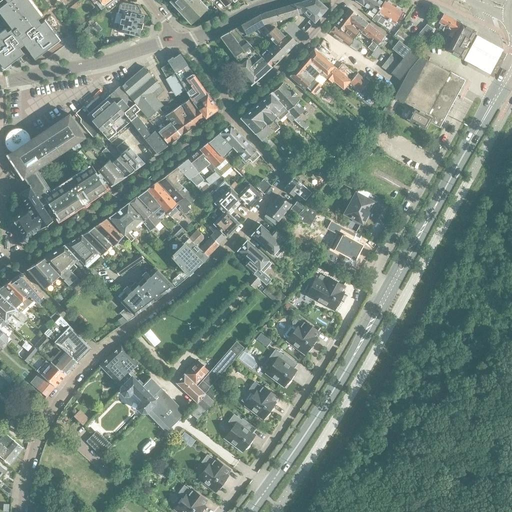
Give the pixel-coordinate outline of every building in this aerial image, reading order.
[(5,0),(7,2),(0,7),(0,13),(11,28),(7,32),(22,51),(26,48),(20,39),(41,23),(37,19),(41,16),(28,0),(5,0)] [(101,9),(105,6),(104,4),(108,0),(91,0),(94,3),(95,2),(101,9)] [(116,6),(119,7),(120,5),(121,4),(118,0),(112,0),(105,6),(109,10),(115,6),(116,6)] [(171,0),(171,1),(171,2),(171,5),(173,8),(176,7),(182,13),(188,7),(185,4),(188,1),(187,0),(171,0)] [(204,7),(197,0),(187,0),(188,1),(185,4),(188,7),(182,13),(188,20),(188,21),(193,21),(204,11),(205,7),(204,7)] [(317,0),(307,0),(295,3),(299,14),(303,13),(314,23),(327,8),(317,0)] [(355,0),(355,1),(375,15),(376,14),(384,3),(379,0),(355,0)] [(386,0),(385,0),(384,3),(376,14),(380,17),(381,15),(395,23),(402,9),(386,0)] [(67,9),(70,13),(79,7),(76,3),(67,9)] [(123,3),(121,4),(120,5),(119,7),(118,12),(121,13),(117,32),(138,36),(139,37),(140,29),(141,29),(143,24),(142,23),(143,16),(143,15),(143,16),(139,15),(140,10),(137,6),(123,3)] [(299,14),(295,3),(279,8),(265,12),(260,15),(264,25),(269,32),(275,27),(276,25),(275,21),(299,14)] [(342,17),(360,32),(373,42),(377,45),(384,37),(349,9),(342,17)] [(445,41),(450,44),(460,23),(443,14),(438,22),(441,24),(438,28),(442,30),(447,37),(445,41)] [(264,25),(260,15),(241,25),(246,35),(258,28),(265,36),(261,39),(269,46),(271,49),(274,45),(278,49),(281,46),(278,42),(284,36),(279,31),(275,27),(269,32),(264,25)] [(342,17),(335,25),(354,39),(360,32),(342,17)] [(26,48),(35,59),(47,49),(47,50),(60,40),(55,33),(55,34),(52,30),(52,29),(45,20),(43,21),(41,23),(20,39),(26,48)] [(80,27),(83,32),(89,27),(86,23),(80,27)] [(461,23),(460,23),(450,44),(447,51),(452,54),(453,54),(461,58),(467,48),(465,47),(469,41),(470,42),(475,31),(467,27),(461,23)] [(361,44),(354,39),(335,25),(328,33),(341,42),(347,45),(356,51),(361,44)] [(90,26),(89,27),(83,32),(88,39),(95,33),(90,26)] [(269,46),(260,55),(271,67),(278,61),(296,42),(282,27),(279,31),(284,36),(278,42),(281,46),(278,49),(274,45),(271,49),(269,46)] [(22,51),(7,32),(6,30),(5,28),(0,31),(0,63),(4,69),(14,61),(24,54),(23,52),(23,53),(22,51)] [(251,85),(271,67),(260,55),(234,29),(219,37),(240,65),(236,69),(251,85)] [(407,47),(412,40),(399,29),(393,36),(398,40),(407,47)] [(475,37),(464,58),(463,59),(464,60),(487,73),(488,73),(489,73),(490,73),(490,72),(501,51),(502,50),(501,49),(501,48),(478,36),(477,36),(476,36),(475,37)] [(323,38),(316,46),(329,57),(338,62),(344,53),(338,49),(323,38)] [(392,49),(403,58),(410,49),(407,47),(398,40),(392,49)] [(377,45),(373,42),(367,48),(372,52),(377,45)] [(383,50),(377,45),(372,52),(370,55),(376,59),(383,50)] [(326,58),(314,48),(306,58),(322,72),(321,74),(326,78),(331,82),(332,81),(342,89),(345,86),(349,82),(359,91),(367,81),(356,72),(341,63),(337,69),(325,59),(326,58)] [(403,58),(412,65),(419,56),(410,49),(403,58)] [(413,107),(432,117),(441,123),(464,80),(428,60),(430,57),(423,53),(413,65),(412,64),(410,67),(411,68),(394,97),(413,107)] [(167,61),(170,66),(176,62),(178,65),(185,61),(180,54),(173,58),(172,57),(167,61)] [(412,65),(403,58),(399,62),(390,55),(381,67),(400,80),(412,65)] [(306,58),(298,67),(319,86),(326,78),(321,74),(322,72),(306,58)] [(178,80),(189,98),(205,118),(216,110),(217,108),(195,76),(185,61),(178,65),(176,62),(170,66),(174,73),(178,80)] [(166,78),(167,78),(171,75),(165,65),(160,68),(166,78)] [(127,93),(126,93),(134,103),(139,109),(140,109),(148,118),(159,108),(163,114),(166,111),(162,106),(155,97),(163,90),(143,66),(143,67),(121,86),(127,93)] [(313,95),(320,86),(319,86),(298,67),(297,69),(289,76),(304,89),(306,88),(308,89),(307,90),(313,95)] [(174,73),(171,75),(167,78),(171,85),(178,80),(174,73)] [(271,93),(294,118),(293,120),(304,130),(307,126),(297,116),(304,110),(296,102),(298,100),(294,96),(296,94),(292,90),(290,91),(282,83),(271,93)] [(108,139),(130,121),(124,112),(134,103),(126,93),(120,86),(109,95),(89,112),(87,114),(88,115),(101,131),(108,139)] [(291,122),(293,120),(294,118),(271,93),(260,101),(276,117),(279,120),(285,115),(291,122)] [(189,98),(178,107),(193,127),(205,118),(189,98)] [(276,117),(260,101),(240,118),(265,144),(269,149),(274,144),(269,139),(271,138),(270,133),(273,130),(274,131),(279,126),(273,120),(276,117)] [(139,109),(134,103),(124,112),(130,121),(156,153),(166,146),(155,131),(150,135),(146,129),(147,128),(134,113),(139,109)] [(93,137),(101,131),(88,115),(87,114),(89,112),(83,106),(76,113),(81,118),(80,122),(93,137)] [(385,106),(381,113),(390,119),(395,111),(385,106)] [(181,136),(193,127),(178,107),(165,116),(167,118),(181,136)] [(425,129),(432,117),(413,107),(406,119),(425,129)] [(33,139),(31,140),(30,135),(28,131),(24,129),(19,127),(14,128),(10,129),(7,133),(4,137),(4,142),(5,146),(8,150),(12,153),(10,154),(9,154),(8,154),(17,167),(15,168),(18,172),(19,171),(28,184),(30,187),(19,194),(27,207),(21,211),(22,212),(12,219),(16,225),(16,224),(24,235),(22,237),(22,239),(24,240),(26,240),(27,239),(28,238),(27,236),(40,227),(41,228),(52,221),(52,220),(57,217),(59,220),(60,219),(59,219),(82,204),(82,205),(83,204),(80,200),(85,197),(88,201),(89,200),(88,199),(105,188),(105,189),(107,188),(91,165),(51,191),(36,168),(83,137),(84,138),(85,137),(69,113),(68,114),(69,115),(67,116),(66,115),(66,116),(66,117),(60,121),(60,120),(59,120),(59,121),(55,124),(54,123),(54,124),(54,125),(48,129),(48,128),(47,128),(47,129),(43,132),(43,131),(42,132),(42,133),(36,137),(36,136),(35,136),(36,137),(34,138),(33,138),(32,138),(33,139)] [(168,145),(181,136),(167,118),(162,122),(165,126),(158,132),(168,145)] [(219,133),(232,146),(243,158),(241,161),(244,164),(245,165),(249,160),(251,163),(260,155),(231,125),(229,125),(219,133)] [(221,156),(232,146),(219,133),(208,142),(221,156)] [(125,151),(122,154),(135,169),(144,163),(124,141),(120,145),(125,151)] [(100,142),(95,145),(102,152),(106,148),(100,142)] [(208,142),(198,150),(214,170),(215,171),(220,177),(231,167),(221,156),(208,142)] [(102,152),(110,160),(126,176),(135,169),(122,154),(117,159),(106,148),(102,152)] [(214,170),(198,150),(187,159),(199,173),(207,166),(212,171),(214,170)] [(193,178),(199,173),(187,159),(177,167),(189,179),(190,180),(193,177),(193,178)] [(110,186),(126,176),(110,160),(101,168),(96,162),(93,165),(110,186)] [(235,166),(238,169),(244,164),(241,161),(235,166)] [(189,179),(177,167),(159,181),(178,204),(180,206),(179,208),(184,214),(190,208),(187,206),(195,199),(182,185),(189,179)] [(215,171),(205,179),(210,184),(220,177),(215,171)] [(328,182),(333,176),(329,172),(324,177),(328,182)] [(333,176),(328,182),(326,183),(337,189),(343,178),(335,174),(333,176)] [(293,177),(284,189),(297,200),(300,196),(305,200),(311,192),(293,178),(293,177)] [(256,187),(263,194),(271,186),(264,179),(256,187)] [(225,211),(229,214),(238,223),(249,210),(240,202),(235,197),(238,195),(233,189),(230,186),(224,180),(221,184),(227,190),(213,203),(217,207),(223,213),(225,211)] [(235,197),(240,202),(249,210),(255,204),(262,196),(245,180),(242,183),(246,186),(238,195),(235,197)] [(159,181),(147,189),(166,212),(173,220),(178,215),(173,209),(178,204),(159,181)] [(166,212),(147,189),(137,196),(152,213),(157,210),(163,216),(166,212)] [(382,208),(356,194),(345,212),(361,221),(360,223),(370,229),(382,208)] [(152,214),(152,213),(137,196),(128,203),(141,220),(150,231),(160,222),(152,214)] [(266,211),(267,212),(264,216),(274,225),(290,205),(278,196),(266,211)] [(296,202),(290,208),(298,215),(304,208),(296,202)] [(141,220),(128,203),(109,217),(123,233),(131,241),(133,239),(127,232),(141,220)] [(317,212),(307,206),(297,218),(302,221),(304,217),(312,221),(317,212)] [(238,223),(229,214),(225,211),(223,213),(217,207),(214,210),(218,214),(219,212),(222,214),(212,224),(217,229),(226,237),(232,231),(231,230),(238,223)] [(105,219),(94,227),(105,239),(105,240),(111,245),(112,245),(113,246),(123,236),(105,219)] [(250,235),(251,236),(251,235),(273,254),(277,257),(285,248),(282,245),(281,244),(286,238),(275,229),(270,235),(260,225),(261,225),(260,224),(250,235)] [(189,237),(189,238),(207,257),(219,245),(211,237),(205,242),(202,239),(208,234),(200,226),(200,227),(189,238),(189,237)] [(94,227),(82,234),(95,249),(98,252),(97,253),(100,256),(111,245),(105,240),(105,239),(94,227)] [(183,227),(175,234),(179,238),(186,231),(183,227)] [(210,236),(211,237),(219,245),(226,237),(217,229),(210,236)] [(338,231),(329,246),(354,260),(362,244),(338,231)] [(71,241),(64,245),(84,265),(97,253),(98,252),(95,249),(82,234),(75,239),(71,241)] [(201,263),(207,257),(189,238),(183,244),(190,252),(200,262),(201,263)] [(259,280),(273,265),(268,260),(246,241),(247,240),(246,240),(236,251),(237,251),(238,250),(248,260),(243,265),(253,274),(259,280)] [(171,256),(182,268),(188,274),(200,262),(190,252),(183,244),(171,256)] [(64,245),(43,258),(59,275),(72,289),(79,282),(76,278),(78,277),(72,271),(75,267),(73,265),(75,262),(87,275),(90,272),(84,265),(64,245)] [(137,263),(143,258),(139,254),(133,258),(137,263)] [(43,258),(27,269),(43,288),(59,275),(43,258)] [(121,266),(115,270),(119,275),(125,271),(121,266)] [(141,275),(143,277),(150,284),(152,283),(163,294),(173,286),(154,267),(147,274),(145,272),(141,275)] [(174,284),(176,287),(187,277),(185,275),(182,274),(181,273),(178,273),(173,277),(173,280),(174,281),(174,284)] [(23,275),(19,274),(13,279),(34,301),(35,302),(36,303),(43,296),(23,275)] [(261,281),(259,280),(253,274),(246,281),(248,282),(254,288),(261,281)] [(340,303),(339,301),(343,293),(340,292),(344,286),(329,278),(328,279),(320,275),(317,279),(315,278),(307,294),(334,309),(335,307),(338,306),(340,303)] [(143,277),(137,284),(154,301),(163,294),(152,283),(150,284),(143,277)] [(34,301),(13,279),(12,278),(4,285),(28,307),(34,301)] [(125,292),(118,299),(134,315),(153,301),(154,301),(137,284),(135,282),(128,288),(126,286),(123,290),(125,292)] [(28,307),(4,285),(2,286),(0,287),(0,293),(16,308),(21,313),(28,307)] [(267,287),(262,291),(277,304),(281,299),(267,287)] [(0,316),(10,325),(12,323),(7,318),(12,313),(23,323),(28,318),(21,313),(16,308),(0,294),(0,316)] [(60,295),(54,299),(58,303),(63,299),(60,295)] [(117,298),(103,312),(118,328),(135,316),(134,315),(118,299),(117,298)] [(49,316),(55,321),(60,316),(55,310),(49,316)] [(44,333),(62,349),(76,361),(89,347),(60,316),(55,321),(44,333)] [(289,326),(283,333),(284,337),(287,340),(305,353),(306,351),(309,351),(311,348),(311,345),(316,339),(313,337),(318,331),(304,321),(303,323),(296,317),(292,322),(292,326),(289,326)] [(0,338),(6,344),(8,341),(8,337),(3,333),(4,331),(0,327),(0,338)] [(51,339),(46,334),(35,347),(40,351),(51,339)] [(197,360),(186,372),(206,390),(244,349),(236,342),(201,381),(200,379),(208,370),(197,360)] [(22,359),(26,354),(30,358),(37,350),(31,345),(26,353),(22,350),(17,355),(22,359)] [(121,345),(99,366),(121,388),(121,391),(125,395),(129,395),(129,394),(139,404),(138,404),(138,408),(142,412),(146,412),(166,432),(185,412),(161,388),(161,387),(150,376),(143,383),(132,372),(134,371),(132,369),(138,363),(121,345)] [(51,361),(51,362),(66,375),(77,362),(76,361),(62,349),(54,357),(53,356),(49,360),(51,361)] [(290,380),(290,378),(295,371),(293,369),(297,364),(284,354),(283,355),(275,349),(264,364),(270,368),(267,372),(284,385),(286,384),(288,383),(290,380)] [(45,378),(55,387),(66,375),(51,362),(49,364),(45,360),(36,371),(45,378)] [(206,390),(186,372),(175,383),(205,410),(212,402),(203,394),(206,390)] [(46,397),(55,387),(45,378),(36,388),(46,397)] [(270,413),(269,410),(274,403),(272,402),(276,396),(263,386),(262,388),(254,382),(249,389),(254,393),(246,405),(264,418),(265,416),(267,416),(270,413)] [(210,389),(206,393),(212,399),(216,394),(210,389)] [(79,411),(74,416),(82,425),(88,419),(79,411)] [(249,445),(249,443),(254,436),(251,434),(255,429),(242,419),(241,420),(234,414),(228,421),(234,426),(225,437),(243,450),(244,449),(247,448),(249,445)] [(0,439),(0,456),(10,464),(23,448),(5,433),(0,439)] [(101,434),(91,444),(101,454),(111,444),(101,434)] [(222,483),(227,476),(225,475),(229,469),(215,459),(214,460),(207,455),(201,462),(207,466),(198,478),(216,491),(217,489),(220,489),(222,485),(222,483)] [(200,511),(204,507),(201,505),(206,500),(192,490),(191,491),(184,485),(178,493),(184,497),(175,508),(180,511),(200,511)]
